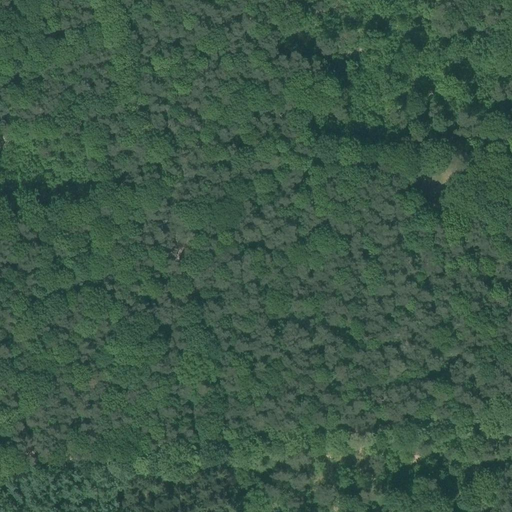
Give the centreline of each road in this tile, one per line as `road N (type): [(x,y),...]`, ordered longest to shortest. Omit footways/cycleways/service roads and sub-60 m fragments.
road 1 (track): [(168,213),(511,128)]
road 2 (track): [(511,422),(227,452)]
road 3 (track): [(168,213),(227,452)]
road 4 (track): [(227,452),(0,473)]
road 5 (track): [(111,0),(159,187)]
road 6 (track): [(0,214),(159,187),(168,213)]
